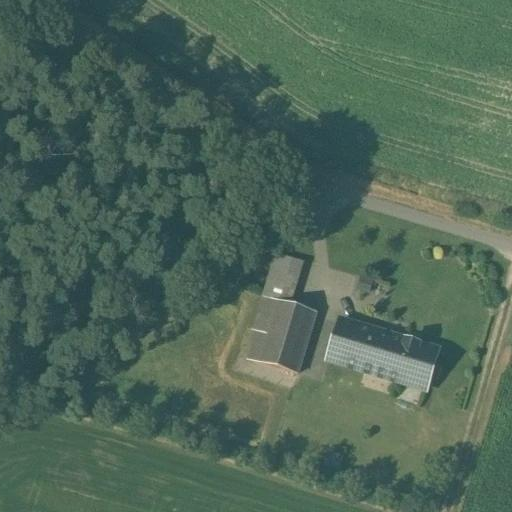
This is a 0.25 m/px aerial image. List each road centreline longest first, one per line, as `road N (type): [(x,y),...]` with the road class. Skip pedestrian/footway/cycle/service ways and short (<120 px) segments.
road 1 (unclassified): [(19,0),(291,173),(511,246)]
road 2 (track): [(511,283),(442,511)]
